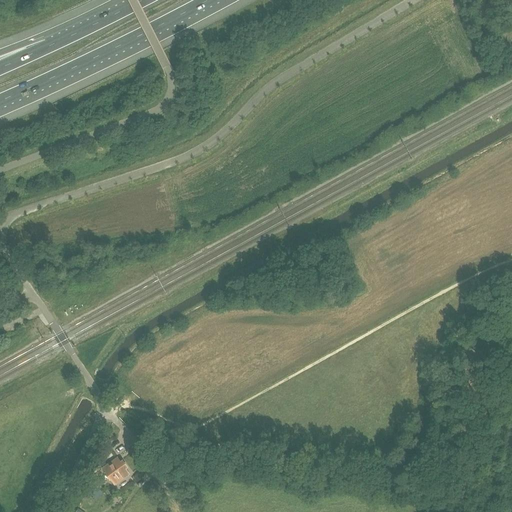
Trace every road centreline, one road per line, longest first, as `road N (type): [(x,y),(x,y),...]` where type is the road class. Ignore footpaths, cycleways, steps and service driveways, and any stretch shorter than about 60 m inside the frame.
road 1 (track): [(508,261),(198,427),(131,406),(101,415),(115,420),(189,511)]
road 2 (unclassified): [(0,225),(189,155),(271,85),(409,0)]
road 3 (unclassified): [(51,511),(94,434),(100,403),(0,241)]
road 4 (track): [(484,511),(508,261)]
road 5 (motorway): [(0,102),(209,0)]
